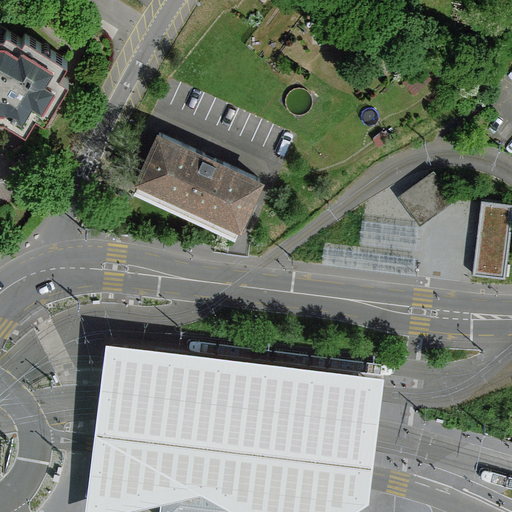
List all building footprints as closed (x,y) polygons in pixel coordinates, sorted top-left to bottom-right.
[(0,116),(31,134),(46,115),(56,122),(78,86),(72,82),(77,72),(17,36),(0,32),(0,116)] [(160,138),(140,182),(242,227),(262,183),(160,138)] [(434,170),(397,195),(418,224),(455,198),(434,170)] [(511,231),(511,204),(481,200),(481,203),(474,273),(505,278),(511,231)] [(384,381),(385,376),(381,375),(139,346),(106,342),(106,348),(104,360),(102,377),(100,394),(98,411),(96,426),(94,438),(373,474),(375,459),(377,444),(379,428),(380,414),(383,394),(384,381)] [(373,474),(94,438),(94,444),(85,511),(124,511),(203,493),(237,511),(354,511),(370,502),(373,480),(373,474)]
